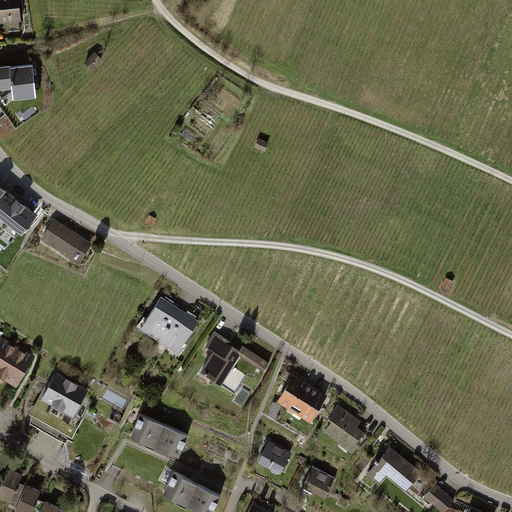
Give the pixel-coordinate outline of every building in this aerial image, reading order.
[(19,0),(0,0),(0,24),(21,23),(19,0)] [(103,60),(95,53),(86,63),(93,70),(103,60)] [(34,66),(0,69),(0,80),(1,94),(36,92),(34,66)] [(272,147),(261,143),(258,152),(268,155),(272,147)] [(37,212),(0,182),(0,242),(5,246),(37,212)] [(159,222),(150,219),(147,228),(155,231),(159,222)] [(93,245),(54,221),(41,242),(80,266),(93,245)] [(457,284),(447,281),(443,292),(452,296),(457,284)] [(197,317),(160,295),(140,328),(177,350),(197,317)] [(242,349),(215,331),(206,344),(214,350),(200,371),(219,383),(238,354),(263,370),(268,362),(244,346),(242,349)] [(32,357),(0,341),(0,379),(16,388),(32,357)] [(91,390),(57,372),(42,399),(76,418),(91,390)] [(311,384),(293,373),(276,400),(310,421),(327,394),(311,384)] [(361,420),(337,404),(329,416),(332,419),(324,431),(352,450),(365,432),(357,426),(361,420)] [(187,435),(139,415),(131,434),(178,455),(187,435)] [(291,451),(268,439),(266,444),(257,460),(280,473),(291,451)] [(419,470),(390,446),(380,458),(377,456),(375,458),(379,460),(369,472),(379,481),(388,470),(391,473),(401,481),(405,476),(406,475),(411,479),(419,470)] [(335,477),(312,466),(309,472),(302,486),(325,498),(335,477)] [(22,474),(8,468),(0,485),(0,496),(10,501),(22,474)] [(212,511),(222,493),(174,469),(163,491),(205,511),(212,511)] [(444,511),(454,498),(435,483),(424,496),(444,511)] [(40,491),(26,484),(15,511),(16,511),(30,511),(34,506),(35,506),(36,504),(35,504),(40,491)] [(56,511),(59,507),(44,501),(39,511),(56,511)] [(271,511),(253,502),(248,511),(271,511)]
